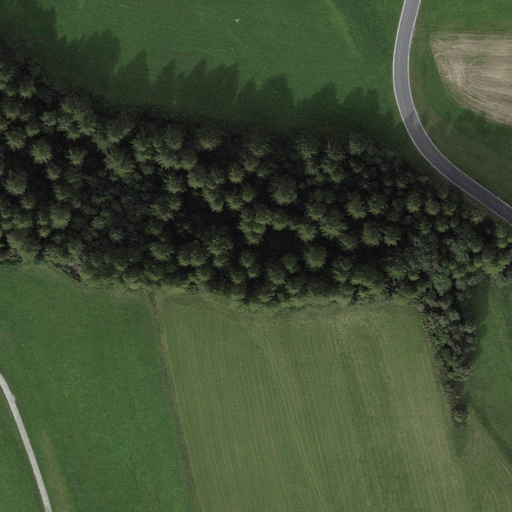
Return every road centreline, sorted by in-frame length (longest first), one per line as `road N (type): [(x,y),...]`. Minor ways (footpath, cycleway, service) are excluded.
road 1 (unclassified): [(412,0),(401,52),(412,124),(437,163),(511,216)]
road 2 (track): [(44,511),(0,371)]
